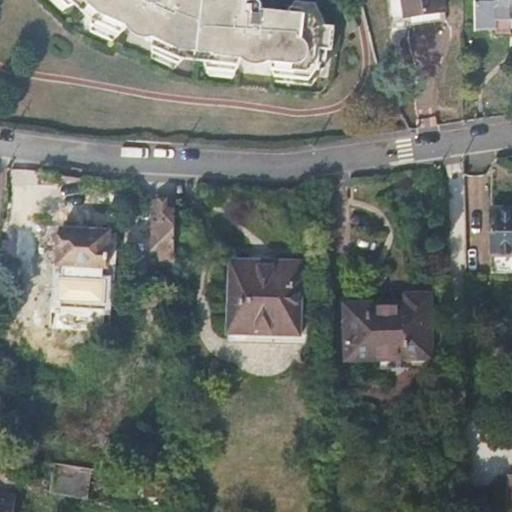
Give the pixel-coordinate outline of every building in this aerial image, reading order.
[(88,0),(88,3),(98,12),(96,18),(120,29),(126,19),(138,27),(154,31),(151,42),(175,53),(178,45),(214,50),(213,59),(238,62),(243,53),(255,57),(271,57),(273,68),(299,71),(299,65),(316,67),(320,44),(335,45),(338,19),(327,18),(320,7),(272,0),(88,0)] [(445,0),(404,0),(407,16),(447,9),(445,0)] [(511,0),(477,0),(478,29),(498,30),(498,34),(511,33),(511,0)] [(177,251),(178,205),(156,204),(153,250),(163,250),(177,251)] [(511,206),(491,207),(492,255),(511,254),(511,206)] [(370,225),(349,226),(349,256),(354,256),(355,248),(370,248),(370,225)] [(110,233),(63,229),(61,261),(107,264),(110,233)] [(176,264),(177,251),(163,250),(162,263),(176,264)] [(301,260),(232,257),(229,331),(297,335),(301,260)] [(405,303),(347,304),(346,359),(431,358),(431,296),(405,296),(405,303)] [(148,449),(171,450),(171,433),(148,433),(148,449)] [(88,500),(92,471),(55,465),(50,494),(88,500)] [(165,499),(167,481),(158,481),(145,479),(143,496),(165,499)] [(0,511),(16,511),(20,490),(0,486),(0,511)]
